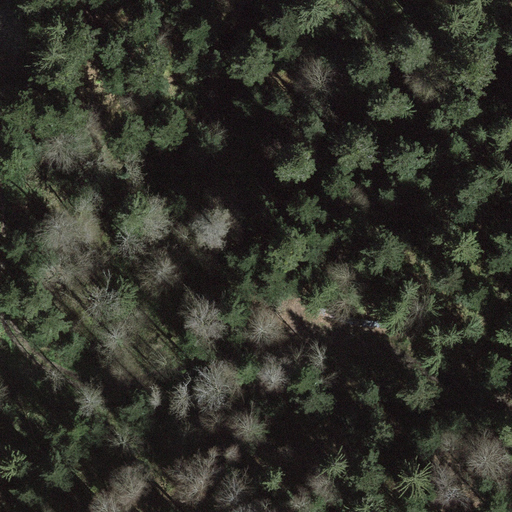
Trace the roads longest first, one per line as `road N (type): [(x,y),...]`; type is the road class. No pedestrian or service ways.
road 1 (track): [(511,148),(412,198),(334,261),(315,282),(295,333),(152,379),(81,382),(20,342),(3,304),(0,216)]
road 2 (track): [(295,333),(354,338),(511,408)]
